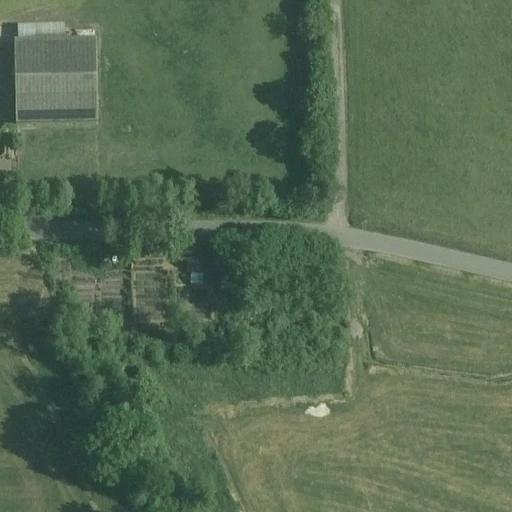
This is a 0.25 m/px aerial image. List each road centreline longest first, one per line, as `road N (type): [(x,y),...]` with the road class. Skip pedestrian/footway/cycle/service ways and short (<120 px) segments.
road 1 (unclassified): [(0,229),(302,231),(511,272)]
road 2 (track): [(331,0),(335,235)]
